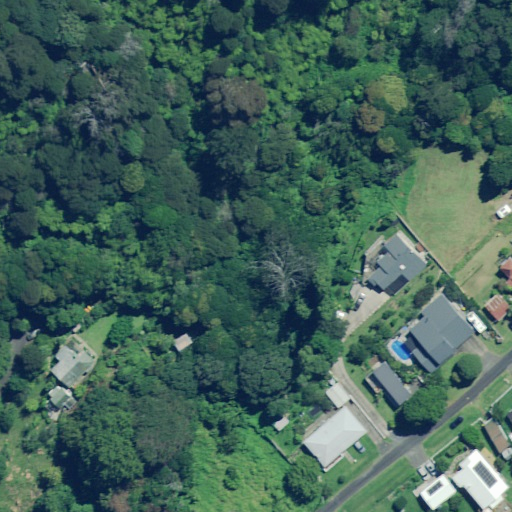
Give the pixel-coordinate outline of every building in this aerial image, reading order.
[(428,266),(397,232),(372,254),(382,265),(371,275),(384,290),(402,273),(410,282),(428,266)] [(500,265),(511,277),(506,281),(511,287),(511,256),(511,255),(500,265)] [(475,332),(442,292),(421,310),(424,314),(409,327),(423,343),(413,351),(432,373),(442,364),(441,362),(475,332)] [(511,310),(498,294),(484,305),(498,321),(511,310)] [(192,343),(185,333),(173,341),(179,351),(192,343)] [(95,362),(72,338),(54,355),(60,362),(52,370),(69,387),(95,362)] [(350,399),(338,383),(326,392),(338,408),(350,399)] [(71,396),(63,388),(51,398),(60,407),(71,396)] [(367,431),(346,406),(304,441),(325,466),(367,431)] [(290,421),(283,414),(274,424),(280,431),(290,421)] [(510,446),(495,419),(486,424),(501,451),(510,446)] [(508,486),(476,448),(460,462),(464,466),(455,473),(473,494),(484,507),(508,486)] [(456,491),(443,475),(420,493),(433,509),(456,491)] [(511,511),(511,498),(509,496),(497,507),(501,511),(511,511)]
